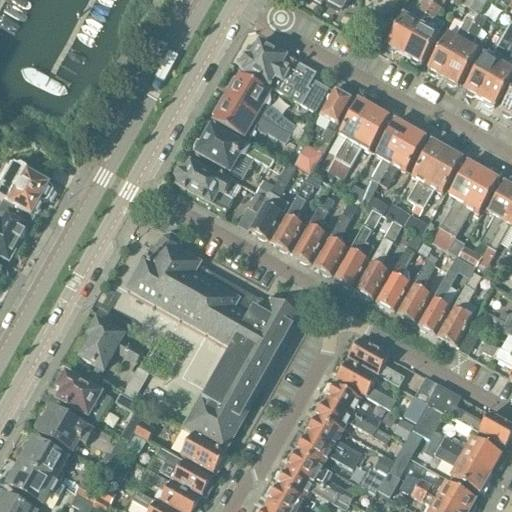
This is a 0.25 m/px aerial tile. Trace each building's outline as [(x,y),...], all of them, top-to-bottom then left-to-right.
[(310,0),(323,7),(325,3),(342,13),(349,0),(310,0)] [(403,19),(387,48),(388,49),(388,53),(393,56),(397,54),(403,58),(432,8),(424,3),(412,24),(403,19)] [(432,8),(403,58),(411,62),(411,66),(416,69),(420,67),(421,68),(438,39),(444,27),(435,22),(440,12),(432,8)] [(475,26),(443,82),(447,83),(448,87),(453,89),(456,89),(458,89),(478,54),(471,50),(487,22),(479,18),(475,26)] [(447,37),(427,73),(429,74),(430,77),(434,80),(438,79),(443,82),(475,26),(467,22),(456,42),(447,37)] [(484,58),(464,93),(466,94),(467,97),(471,100),(475,99),(479,102),(511,43),(511,28),(504,42),(499,51),(495,49),(487,54),(484,58)] [(511,43),(479,102),(484,104),(485,108),(489,110),(493,109),(494,110),(511,79),(511,73),(507,71),(511,61),(511,43)] [(245,60),(240,69),(242,76),(278,96),(302,109),(316,117),(329,92),(315,84),(310,93),(308,91),(316,77),(259,45),(252,59),(245,60)] [(230,97),(227,103),(278,132),(290,139),(295,130),(268,108),(273,98),(240,79),(239,81),(234,82),(228,92),(230,97)] [(334,93),(320,118),(331,124),(320,144),(328,149),(353,104),(352,104),(353,102),(350,96),(342,96),(341,98),(334,93)] [(511,93),(501,114),(502,115),(503,118),(508,121),(511,120),(511,93)] [(218,109),(213,119),(215,124),(214,126),(246,144),(254,130),(273,141),(278,132),(227,103),(223,108),(218,109)] [(346,143),(335,163),(343,167),(373,112),(369,110),(368,106),(364,104),(361,105),(359,104),(339,139),(346,143)] [(373,112),(343,167),(350,171),(351,172),(362,153),(369,157),(389,121),(387,120),(386,116),(382,114),(378,115),(373,112)] [(383,164),(372,184),(379,188),(380,188),(411,133),(405,130),(404,127),(400,124),(397,125),(395,124),(375,159),(383,164)] [(198,144),(193,151),(197,156),(195,157),(230,177),(239,161),(246,160),(269,173),(273,166),(274,165),(251,151),(250,153),(211,130),(203,144),(198,144)] [(411,133),(380,188),(388,193),(399,173),(405,177),(425,142),(423,141),(422,137),(418,135),(415,136),(411,133)] [(420,185),(409,204),(416,209),(448,154),(442,151),(441,148),(437,146),(434,146),(432,145),(412,181),(420,185)] [(307,149),(294,169),(310,178),(322,158),(307,149)] [(448,154),(416,209),(424,213),(435,194),(442,198),(462,162),(460,161),(459,158),(455,156),(452,156),(448,154)] [(179,174),(176,180),(179,186),(177,190),(196,200),(197,206),(202,208),(207,207),(211,209),(225,217),(232,204),(228,202),(236,187),(193,162),(186,174),(179,174)] [(456,206),(441,232),(448,236),(483,175),(479,172),(480,169),(471,164),(469,167),(468,166),(451,196),(459,201),(456,206)] [(1,193),(0,195),(0,202),(3,204),(32,219),(41,204),(44,205),(48,204),(54,194),(53,190),(29,176),(27,172),(21,168),(17,170),(16,171),(14,170),(1,193)] [(483,175),(448,236),(457,241),(472,215),(479,219),(498,184),(497,183),(496,179),(491,176),(487,177),(483,175)] [(258,219),(250,234),(257,238),(259,242),(263,244),(267,243),(268,244),(288,207),(280,203),(286,191),(276,185),(258,219)] [(495,220),(480,247),(488,251),(511,209),(511,187),(509,185),(505,187),(488,216),(495,220)] [(296,200),(270,246),(279,251),(280,254),(284,256),(288,256),(289,256),(303,231),(293,225),(305,205),(296,200)] [(3,204),(0,209),(0,256),(8,262),(19,243),(21,245),(26,236),(24,234),(32,219),(3,204)] [(511,209),(488,251),(496,256),(511,230),(511,209)] [(239,228),(238,230),(249,236),(250,234),(258,219),(247,213),(239,228)] [(318,213),(293,258),(300,263),(302,266),(306,268),(309,268),(310,268),(326,241),(317,236),(327,218),(318,213)] [(342,219),(314,270),(323,275),(324,279),(329,281),(332,281),(333,281),(348,254),(338,249),(352,224),(350,223),(342,219)] [(363,231),(334,282),(352,292),(367,265),(375,251),(366,246),(372,236),(363,231)] [(193,439),(224,456),(299,321),(300,322),(301,320),(271,303),(268,309),(198,270),(200,267),(177,254),(180,249),(178,242),(170,238),(164,240),(151,262),(150,261),(148,264),(144,262),(127,292),(233,349),(205,400),(204,400),(186,431),(189,432),(187,436),(193,439)] [(384,243),(355,294),(363,298),(364,301),(369,304),(372,303),(373,304),(388,277),(379,272),(393,248),(384,243)] [(405,254),(376,305),(384,310),(385,313),(390,315),(393,315),(394,316),(409,290),(400,285),(399,284),(413,259),(415,257),(406,252),(405,254)] [(424,298),(425,297),(437,274),(426,268),(398,318),(418,329),(432,303),(424,298)] [(442,288),(419,329),(420,330),(421,333),(425,335),(429,335),(435,338),(449,313),(441,308),(457,278),(450,273),(442,288)] [(464,294),(438,340),(446,344),(447,348),(451,350),(455,349),(456,350),(470,324),(478,312),(468,306),(473,299),(472,298),(474,294),(466,290),(464,294)] [(92,340),(80,360),(104,374),(115,354),(137,366),(143,355),(121,343),(124,339),(97,324),(89,338),(92,340)] [(511,330),(507,327),(502,335),(511,340),(511,330)] [(458,354),(463,357),(468,359),(478,340),(469,335),(458,354)] [(353,355),(349,363),(400,391),(405,381),(384,369),(389,361),(356,342),(350,353),(353,355)] [(511,359),(486,345),(480,355),(511,372),(511,378),(510,383),(511,384),(511,359)] [(343,366),(337,377),(340,378),(337,384),(366,401),(365,402),(389,415),(394,406),(371,392),(376,383),(347,366),(346,368),(343,366)] [(62,394),(57,403),(88,421),(87,422),(98,428),(113,403),(66,376),(57,391),(62,394)] [(425,381),(416,399),(428,406),(438,388),(425,381)] [(331,388),(326,397),(329,398),(326,404),(376,432),(381,424),(372,418),(370,409),(361,404),(361,403),(335,388),(334,389),(331,388)] [(428,406),(428,407),(429,407),(445,417),(506,451),(510,444),(511,445),(511,429),(490,417),(485,426),(456,410),(461,401),(438,388),(428,406)] [(120,441),(129,445),(143,420),(136,416),(141,408),(121,397),(115,406),(134,417),(120,441)] [(320,407),(315,416),(318,417),(317,419),(344,434),(348,426),(372,440),(376,432),(326,404),(323,408),(320,407)] [(429,407),(413,435),(429,444),(430,445),(430,444),(435,436),(445,417),(429,407)] [(40,420),(35,430),(39,434),(37,437),(72,456),(78,445),(84,449),(93,435),(52,412),(46,421),(40,420)] [(312,421),(306,431),(309,432),(307,438),(357,466),(362,458),(338,444),(342,437),(315,422),(315,423),(312,421)] [(141,426),(134,438),(147,445),(154,433),(141,426)] [(430,444),(491,478),(502,459),(472,442),(466,454),(435,436),(430,444)] [(301,441),(296,450),(299,452),(298,453),(325,468),(329,461),(353,474),(357,466),(307,438),(304,443),(301,441)] [(193,439),(181,460),(214,479),(220,468),(224,470),(230,459),(224,456),(193,439)] [(26,457),(22,465),(59,487),(64,477),(59,474),(66,461),(34,443),(33,445),(29,445),(25,446),(23,450),(24,453),(26,457)] [(429,444),(423,456),(432,461),(434,458),(456,471),(450,481),(480,497),(481,496),(484,498),(490,488),(486,486),(491,478),(430,444),(430,445),(429,444)] [(160,452),(156,460),(164,465),(159,475),(202,500),(203,499),(207,501),(213,489),(210,487),(212,482),(160,452)] [(290,467),(287,473),(350,508),(355,499),(343,492),(329,484),(333,477),(322,471),(296,456),(295,457),(292,456),(287,465),(290,467)] [(8,476),(7,479),(7,483),(10,486),(8,488),(41,507),(48,495),(53,498),(53,497),(59,500),(65,490),(59,487),(22,465),(16,475),(12,474),(8,476)] [(147,472),(141,481),(165,495),(161,504),(174,511),(199,511),(196,510),(201,503),(147,472)] [(281,475),(276,484),(279,486),(279,487),(305,502),(309,495),(333,509),(339,511),(347,511),(350,508),(287,473),(284,477),(281,475)] [(369,473),(360,490),(376,499),(386,482),(369,473)] [(421,484),(416,493),(450,511),(474,511),(476,509),(475,505),(476,504),(446,487),(436,482),(432,490),(421,484)] [(271,501),(267,508),(274,511),(298,511),(303,505),(277,490),(276,492),(273,490),(268,499),(271,501)] [(101,495),(98,501),(111,508),(117,498),(103,491),(101,495)] [(450,511),(416,493),(412,500),(432,511),(450,511)] [(136,495),(131,504),(144,511),(167,511),(149,501),(136,495)] [(0,511),(28,511),(3,498),(2,500),(0,499),(0,511)] [(98,501),(92,510),(94,511),(109,511),(111,508),(98,501)]
